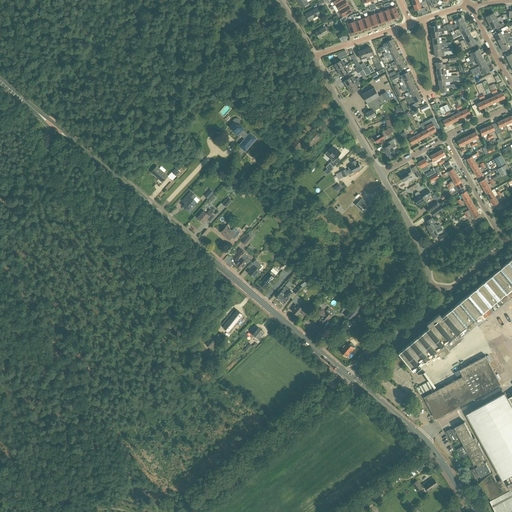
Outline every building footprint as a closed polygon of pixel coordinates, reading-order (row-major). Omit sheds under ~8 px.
[(343,0),(335,5),(339,11),(349,5),(346,0),(345,0),(343,0)] [(413,5),(415,11),(417,10),(418,13),(421,12),(425,11),(424,8),(421,9),(420,6),(426,4),(425,1),(424,2),(419,3),(413,5)] [(349,5),(339,11),(342,18),(352,12),(351,10),(352,10),(349,5)] [(388,9),(392,20),(399,18),(395,6),(388,9)] [(305,14),(309,21),(320,15),(316,8),(305,14)] [(388,9),(381,11),(385,22),(392,20),(388,9)] [(381,11),(374,13),(378,25),(385,22),(381,11)] [(367,16),(368,16),(371,27),(378,25),(374,13),(367,16)] [(485,17),(488,23),(496,18),(493,13),(485,17)] [(361,19),(365,30),(370,28),(370,27),(371,27),(368,16),(361,19)] [(446,25),(448,30),(449,31),(459,26),(464,23),(461,17),(456,20),(457,23),(452,26),(451,24),(446,25)] [(496,18),(488,23),(491,29),(495,26),(497,29),(503,26),(502,23),(499,24),(496,18)] [(365,30),(361,19),(354,21),(358,32),(365,30)] [(358,32),(354,21),(347,23),(351,34),(358,32)] [(464,23),(459,26),(461,31),(467,28),(464,23)] [(315,32),(318,38),(327,32),(324,27),(315,32)] [(461,31),(459,32),(456,34),(457,36),(463,33),(464,36),(470,33),(467,28),(461,31)] [(495,35),(497,40),(509,35),(507,32),(502,35),(501,32),(495,35)] [(341,40),(337,41),(338,43),(348,39),(346,33),(339,36),(341,40)] [(470,33),(464,36),(465,39),(460,42),(459,43),(460,45),(461,44),(461,45),(473,39),(470,33)] [(497,40),(500,46),(506,43),(508,42),(509,41),(508,39),(511,36),(511,35),(511,33),(509,35),(497,40)] [(381,51),(386,49),(394,45),(392,39),(386,42),(386,43),(382,45),(383,46),(379,48),(381,51)] [(473,39),(461,45),(463,47),(468,44),(470,47),(476,44),(473,39)] [(433,45),(434,51),(444,49),(444,46),(446,46),(448,45),(448,43),(445,43),(433,45)] [(509,48),(506,43),(500,46),(503,51),(509,48)] [(394,45),(386,49),(387,52),(383,54),(384,57),(386,56),(397,50),(394,45)] [(364,49),(366,57),(368,60),(370,59),(369,56),(373,55),(370,47),(364,49)] [(366,57),(364,49),(357,52),(360,59),(366,57)] [(468,58),(470,61),(481,55),(478,49),(473,53),(474,55),(468,58)] [(392,56),(394,59),(400,56),(397,50),(386,56),(387,59),(392,56)] [(484,60),(481,55),(470,61),(471,63),(474,62),(477,60),(478,63),(484,60)] [(389,64),(390,67),(402,61),(400,56),(394,59),(395,61),(389,64)] [(334,64),(337,70),(344,66),(341,60),(334,64)] [(484,60),(478,63),(479,66),(474,69),(475,71),(487,65),(484,60)] [(374,63),(377,70),(384,67),(382,61),(380,62),(380,61),(374,63)] [(402,61),(390,67),(389,68),(391,70),(392,69),(398,67),(399,70),(405,67),(402,61)] [(344,66),(337,70),(341,76),(348,72),(350,70),(348,67),(350,66),(348,64),(344,66)] [(487,65),(475,71),(477,74),(482,71),(484,74),(489,71),(487,65)] [(366,76),(371,73),(368,67),(363,70),(366,76)] [(436,69),(437,75),(444,74),(446,73),(446,70),(451,70),(450,67),(449,67),(436,69)] [(400,79),(401,82),(410,77),(408,72),(402,75),(403,78),(400,79)] [(344,81),(347,87),(358,81),(357,78),(355,79),(353,75),(351,77),(344,81)] [(410,77),(401,82),(403,84),(400,86),(402,88),(413,83),(410,77)] [(458,78),(438,80),(439,86),(446,86),(445,83),(459,80),(458,78)] [(358,81),(347,87),(351,93),(358,89),(356,86),(360,83),(358,81)] [(408,88),(410,91),(416,88),(413,83),(402,88),(403,91),(408,88)] [(446,86),(439,86),(440,93),(446,92),(446,89),(452,88),(453,87),(453,89),(459,88),(459,84),(446,86)] [(362,94),(367,103),(371,110),(365,113),(369,119),(376,115),(375,115),(376,114),(374,111),(380,107),(378,105),(390,98),(386,92),(379,96),(374,87),(362,94)] [(416,88),(410,91),(407,93),(408,95),(409,98),(418,93),(416,88)] [(493,90),(498,101),(505,98),(502,93),(498,94),(496,89),(493,90)] [(492,104),(498,101),(493,90),(491,91),(493,97),(489,98),(492,104)] [(418,93),(409,98),(407,99),(410,106),(416,103),(416,102),(421,99),(418,93)] [(492,104),(489,98),(486,100),(483,101),(486,106),(492,104)] [(479,109),(486,106),(483,101),(477,104),(479,109)] [(461,111),(464,117),(471,113),(468,108),(461,111)] [(451,123),(457,120),(455,115),(454,112),(451,113),(450,110),(446,112),(447,115),(448,118),(451,123)] [(455,115),(457,120),(464,117),(461,111),(455,115)] [(510,116),(503,119),(505,125),(509,123),(511,129),(511,128),(511,121),(511,122),(510,116)] [(391,118),(385,120),(387,127),(393,125),(391,118)] [(451,123),(448,118),(442,121),(445,126),(451,123)] [(502,126),(505,125),(503,119),(497,122),(499,127),(502,126)] [(228,126),(238,135),(242,130),(243,131),(244,129),(239,125),(238,125),(238,126),(234,122),(232,124),(230,123),(228,126)] [(423,123),(425,126),(426,129),(429,134),(436,131),(435,129),(436,129),(436,130),(439,128),(436,123),(434,125),(432,122),(427,125),(426,122),(423,123)] [(492,124),(486,127),(488,132),(489,134),(495,131),(492,124)] [(417,141),(423,138),(421,132),(417,134),(416,131),(412,125),(409,126),(411,130),(413,133),(414,136),(417,141)] [(481,135),(488,132),(486,127),(479,130),(481,135)] [(373,137),(377,143),(379,141),(380,143),(384,141),(383,139),(385,138),(384,137),(392,131),(390,128),(388,129),(387,128),(373,137)] [(421,132),(423,138),(429,134),(426,129),(421,132)] [(305,141),(311,146),(320,135),(315,130),(305,141)] [(469,135),(472,140),(478,137),(475,131),(469,135)] [(463,138),(466,143),(472,140),(469,135),(463,138)] [(291,146),(297,151),(305,142),(299,136),(291,146)] [(411,144),(417,141),(414,136),(408,139),(411,144)] [(466,143),(463,138),(457,141),(459,147),(466,143)] [(387,146),(383,148),(387,156),(393,153),(394,150),(392,148),(396,146),(392,140),(386,143),(387,146)] [(496,142),(499,150),(505,148),(502,140),(496,142)] [(327,152),(334,158),(327,166),(328,166),(324,170),(327,173),(331,169),(337,162),(334,160),(341,153),(338,150),(337,151),(332,146),(327,152)] [(436,153),(439,158),(445,154),(442,149),(436,153)] [(439,158),(436,153),(430,156),(433,161),(439,158)] [(498,167),(505,163),(502,158),(501,155),(494,159),(498,167)] [(466,159),(470,165),(475,162),(472,156),(466,159)] [(418,162),(423,171),(429,168),(427,164),(424,159),(418,162)] [(348,168),(349,170),(349,171),(359,166),(357,163),(356,163),(355,161),(351,163),(353,165),(350,167),(348,168)] [(475,162),(470,165),(473,171),(478,168),(475,162)] [(501,177),(510,172),(506,165),(497,170),(501,177)] [(151,173),(162,183),(168,176),(156,166),(151,173)] [(349,171),(349,170),(347,171),(349,175),(353,173),(354,174),(358,172),(357,171),(361,169),(359,166),(349,171)] [(411,168),(417,177),(420,175),(414,166),(411,168)] [(171,173),(176,177),(180,172),(176,168),(171,173)] [(449,175),(451,177),(456,174),(453,168),(448,171),(442,174),(443,177),(446,176),(449,175)] [(478,168),(473,171),(476,177),(482,174),(478,168)] [(399,175),(403,182),(410,177),(408,174),(411,173),(409,170),(406,171),(399,175)] [(343,177),(341,171),(335,174),(338,180),(343,177)] [(456,174),(451,177),(453,181),(449,183),(450,183),(447,184),(448,187),(449,187),(460,181),(456,174)] [(479,182),(483,188),(488,185),(484,179),(479,182)] [(460,181),(449,187),(450,189),(456,186),(458,189),(463,186),(460,181)] [(483,188),(486,194),(491,191),(488,185),(483,188)] [(243,191),(248,196),(252,190),(247,186),(243,191)] [(351,188),(341,199),(347,204),(357,193),(351,188)] [(205,197),(208,199),(213,193),(210,190),(205,197)] [(428,190),(420,195),(419,193),(418,193),(417,192),(415,193),(415,195),(415,196),(416,197),(414,199),(417,205),(424,200),(423,199),(428,196),(429,197),(430,195),(430,194),(431,194),(428,190)] [(464,200),(469,197),(465,191),(460,194),(464,200)] [(490,199),(494,196),(491,191),(486,194),(489,200),(490,199)] [(183,206),(190,212),(193,209),(192,207),(196,202),(193,200),(195,197),(190,192),(184,199),(187,202),(183,206)] [(443,201),(451,196),(450,192),(441,197),(443,201)] [(490,199),(489,200),(493,206),(498,203),(496,200),(500,198),(499,197),(501,196),(500,193),(497,195),(494,196),(490,199)] [(472,203),(469,197),(464,200),(461,201),(458,203),(460,205),(465,202),(467,206),(472,203)] [(222,204),(226,208),(232,201),(228,198),(222,204)] [(356,205),(362,211),(363,210),(368,205),(362,199),(357,204),(356,205)] [(426,208),(428,212),(439,205),(437,202),(436,201),(426,208)] [(472,203),(467,206),(469,209),(467,211),(464,213),(465,215),(476,209),(472,203)] [(437,214),(444,210),(441,206),(434,210),(437,214)] [(479,215),(476,209),(465,215),(466,217),(469,216),(472,214),(474,218),(479,215)] [(197,218),(202,223),(205,220),(208,222),(215,215),(210,210),(207,214),(203,211),(197,218)] [(427,227),(430,232),(441,227),(440,224),(437,226),(436,225),(434,225),(433,224),(434,223),(432,218),(427,220),(429,225),(427,227)] [(221,232),(225,236),(225,237),(229,240),(233,235),(236,237),(240,232),(237,230),(234,233),(226,226),(221,232)] [(441,227),(430,232),(433,238),(438,235),(437,233),(443,230),(441,227)] [(241,242),(245,245),(253,235),(251,233),(250,233),(241,242)] [(438,237),(441,242),(446,239),(446,240),(449,238),(446,233),(438,237)] [(235,264),(241,270),(250,260),(244,254),(245,253),(240,249),(233,258),(237,261),(235,264)] [(398,352),(416,373),(421,368),(419,367),(425,362),(428,365),(433,361),(430,357),(437,351),(442,357),(449,350),(443,344),(456,333),(459,337),(458,338),(461,341),(464,338),(463,337),(478,324),(478,325),(492,313),(487,307),(511,286),(511,256),(438,318),(435,315),(423,325),(426,328),(398,352)] [(248,273),(253,278),(263,267),(256,260),(253,263),(255,265),(248,273)] [(259,284),(264,289),(276,275),(271,271),(259,284)] [(281,292),(276,298),(280,301),(283,298),(282,298),(285,296),(284,295),(285,293),(289,289),(289,288),(286,285),(284,288),(281,292)] [(294,292),(297,294),(303,288),(300,285),(294,292)] [(283,298),(280,301),(283,304),(289,297),(290,297),(293,293),(289,289),(285,293),(284,295),(285,296),(282,298),(283,298)] [(294,306),(295,307),(297,305),(299,306),(300,305),(299,304),(302,300),(296,295),(292,301),(296,304),(294,306)] [(297,305),(295,307),(292,311),(294,313),(294,314),(295,315),(296,315),(297,316),(300,313),(303,316),(308,310),(304,306),(303,306),(301,308),(299,306),(297,305)] [(348,319),(357,309),(352,305),(344,315),(348,319)] [(221,326),(230,333),(244,316),(235,309),(221,326)] [(316,313),(321,317),(317,321),(323,326),(331,317),(325,312),(325,313),(320,309),(316,313)] [(351,323),(355,327),(359,323),(360,321),(360,320),(358,317),(357,317),(355,319),(351,323)] [(200,328),(202,330),(209,321),(206,319),(200,328)] [(251,333),(255,337),(258,340),(264,333),(257,327),(251,333)] [(205,345),(210,348),(221,336),(218,333),(217,332),(206,344),(205,345)] [(339,351),(339,352),(341,353),(344,355),(344,356),(345,357),(346,357),(355,347),(351,343),(349,345),(346,342),(339,351)] [(255,349),(251,345),(246,350),(249,354),(255,349)] [(390,359),(398,367),(402,363),(395,355),(390,359)] [(443,387),(437,390),(424,397),(436,419),(453,409),(501,384),(486,356),(455,372),(458,379),(443,387)] [(493,367),(499,378),(501,376),(496,366),(493,367)] [(425,371),(423,372),(432,387),(435,386),(425,371)] [(428,382),(417,388),(420,393),(431,388),(428,382)] [(474,419),(499,467),(478,483),(492,500),(511,489),(511,406),(505,394),(475,410),(479,416),(474,419)] [(447,432),(452,441),(460,436),(465,445),(456,450),(461,459),(470,454),(476,467),(470,470),(475,479),(490,471),(464,423),(447,432)] [(412,468),(416,474),(419,472),(425,467),(421,461),(415,466),(412,468)] [(392,473),(395,477),(402,472),(399,468),(392,473)] [(424,485),(428,491),(438,485),(433,478),(424,485)] [(412,484),(417,491),(422,488),(417,480),(412,484)]
